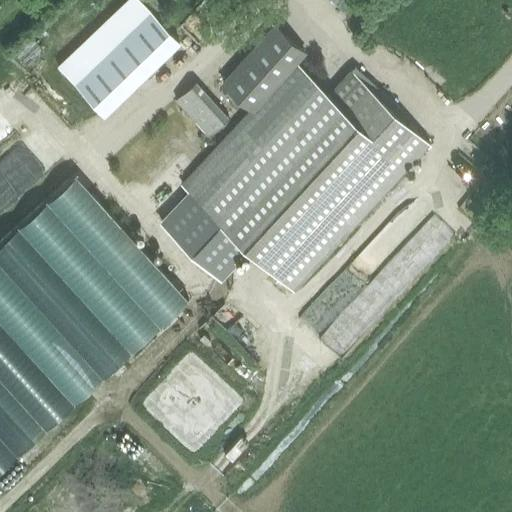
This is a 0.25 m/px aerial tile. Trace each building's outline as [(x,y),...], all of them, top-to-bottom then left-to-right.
[(125,0),(57,65),(104,114),(180,40),(141,0),(125,0)] [(208,30),(227,0),(199,0),(188,18),(208,30)] [(273,25),(223,81),(252,106),(255,109),(297,62),(305,53),(273,25)] [(191,193),(163,222),(219,275),(247,245),(295,289),(430,142),(397,111),(399,107),(355,66),(330,92),(297,62),(255,109),(252,106),(181,183),(191,193)] [(228,116),(196,80),(176,99),(208,135),(228,116)] [(187,156),(199,145),(192,137),(180,147),(187,156)] [(0,468),(189,298),(75,173),(0,241),(0,468)] [(474,176),(463,198),(473,203),(485,182),(474,176)] [(416,184),(304,306),(321,322),(433,200),(416,184)] [(313,349),(301,363),(316,376),(329,362),(313,349)] [(290,383),(296,362),(287,359),(280,380),(290,383)]
